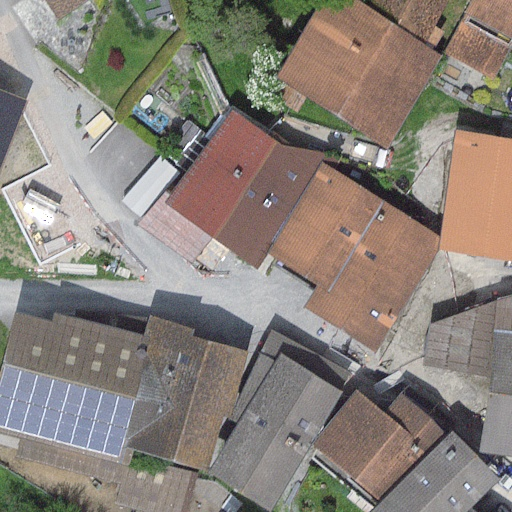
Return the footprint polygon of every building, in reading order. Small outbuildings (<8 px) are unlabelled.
[(39,0),(52,19),(81,0),(39,0)] [(352,0),(317,0),(270,74),(383,146),(440,56),(352,0)] [(443,0),(364,0),(363,2),(424,35),(443,0)] [(511,40),(511,0),(462,0),(457,9),(511,40)] [(0,165),(26,98),(0,88),(0,165)] [(193,159),(283,218),(316,168),(226,109),(193,159)] [(511,138),(450,130),(434,237),(432,249),(436,249),(511,260),(511,138)] [(283,218),(193,159),(169,195),(160,190),(135,227),(191,264),(208,239),(250,267),(261,251),(283,218)] [(321,290),(380,201),(320,162),(316,168),(283,218),(261,251),(312,284),(321,290)] [(321,290),(312,284),(298,306),(367,352),(436,249),(432,249),(434,237),(380,201),(321,290)] [(489,329),(511,331),(511,297),(493,302),(427,326),(419,367),(483,380),(489,329)] [(110,445),(139,336),(48,312),(45,322),(9,312),(0,344),(0,434),(18,439),(13,458),(118,485),(113,504),(143,511),(191,511),(202,470),(110,445)] [(110,445),(202,470),(216,417),(226,420),(244,351),(187,336),(189,328),(144,316),(139,336),(110,445)] [(511,331),(489,329),(483,380),(473,449),(511,453),(511,331)] [(347,374),(269,331),(204,468),(265,511),(347,374)] [(379,413),(357,392),(309,441),(373,503),(440,434),(398,394),(379,413)] [(493,478),(444,430),(440,434),(373,503),(363,511),(459,511),(466,506),(493,478)]
